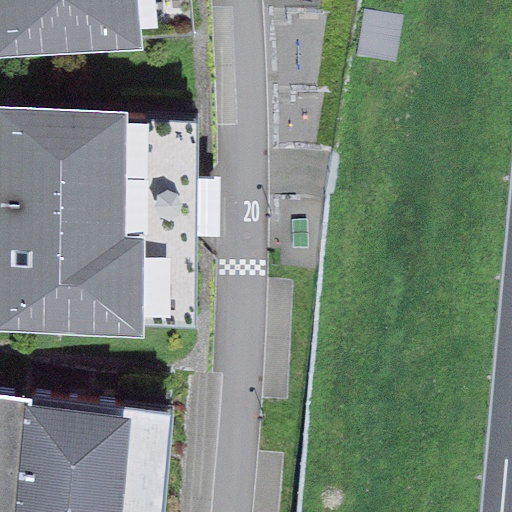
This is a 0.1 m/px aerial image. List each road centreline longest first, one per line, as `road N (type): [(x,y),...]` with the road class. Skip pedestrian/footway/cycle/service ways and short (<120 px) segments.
road 1 (motorway): [(438,0),(385,511)]
road 2 (residential): [(234,511),(250,151),(245,0)]
road 3 (motorway): [(500,511),(511,385)]
